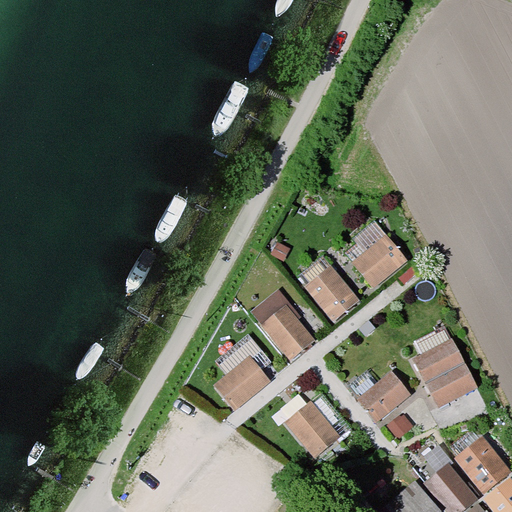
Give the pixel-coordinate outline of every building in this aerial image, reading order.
[(403,260),(387,241),(356,266),(372,285),(403,260)] [(334,319),(355,302),(331,273),(310,290),(334,319)] [(291,358),(310,342),(285,311),(266,327),(291,358)] [(451,343),(415,362),(438,406),(474,387),(451,343)] [(265,382),(249,362),(218,388),(234,407),(265,382)] [(360,401),(376,420),(407,395),(391,376),(360,401)] [(310,408),(290,423),(316,454),(335,438),(310,408)] [(505,474),(480,443),(460,459),(485,490),(505,474)] [(451,511),(459,511),(474,500),(448,469),(428,485),(451,511)] [(511,511),(511,489),(492,504),(497,511),(511,511)] [(430,511),(412,490),(385,511),(430,511)] [(493,511),(487,502),(470,511),(493,511)]
